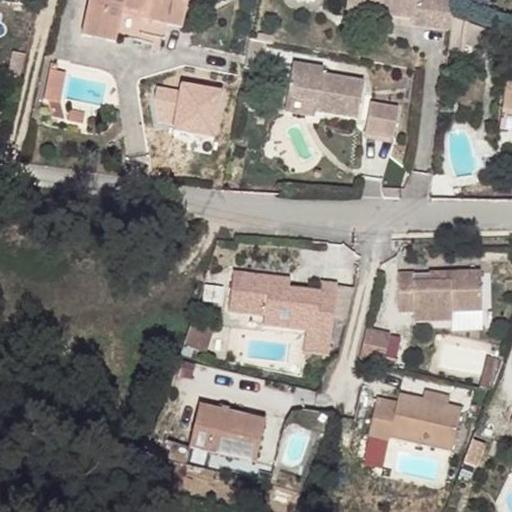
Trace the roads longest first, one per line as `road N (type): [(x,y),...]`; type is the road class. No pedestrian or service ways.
road 1 (residential): [(511,218),(223,204),(15,177)]
road 2 (residential): [(15,177),(50,0)]
